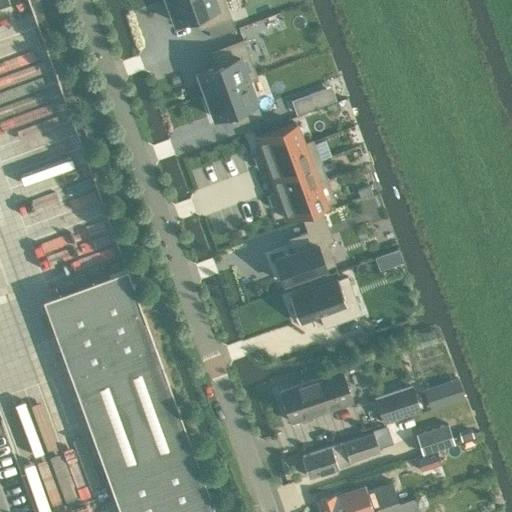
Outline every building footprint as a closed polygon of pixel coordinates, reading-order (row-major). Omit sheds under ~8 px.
[(165,0),(173,23),(193,16),(197,27),(230,15),(224,0),(165,0)] [(215,63),(195,70),(204,92),(247,76),(248,80),(257,76),(243,38),(210,50),(215,63)] [(247,76),(204,92),(213,118),(233,111),(237,122),(261,114),(248,80),(247,76)] [(336,100),(326,104),(329,111),(339,108),(336,100)] [(259,153),(252,155),(254,160),(305,141),(304,141),(297,121),(253,138),(259,153)] [(305,141),(254,160),(256,166),(263,163),(268,178),(312,162),(313,163),(320,161),(311,138),(304,141),(305,141)] [(273,191),(267,194),(269,199),(275,197),(276,198),(320,182),(319,180),(313,163),(312,162),(268,178),(273,191)] [(275,197),(269,199),(271,204),(277,202),(284,219),(328,202),(335,200),(326,177),(319,180),(320,182),(276,198),(275,197)] [(368,185),(357,189),(360,197),(371,193),(368,185)] [(292,248),(271,256),(281,284),(327,268),(335,265),(326,241),(332,239),(321,210),(301,218),(306,232),(288,238),(292,248)] [(126,267),(42,297),(66,364),(90,429),(174,398),(150,333),(131,282),(126,268),(126,267)] [(347,274),(289,295),(299,321),(318,314),(323,326),(361,313),(347,274)] [(341,369),(280,389),(290,421),(351,400),(341,369)] [(411,384),(375,396),(383,421),(419,409),(411,384)] [(453,396),(450,386),(432,392),(435,402),(453,396)] [(174,398),(90,429),(114,495),(198,464),(174,398)] [(415,432),(422,453),(453,443),(447,422),(415,432)] [(458,431),(461,440),(473,437),(470,427),(458,431)] [(358,436),(302,455),(309,476),(350,462),(349,460),(378,450),(377,444),(372,429),(357,433),(358,436)] [(436,449),(416,456),(426,485),(446,478),(439,456),(447,454),(445,446),(436,449)] [(214,511),(198,464),(114,495),(120,511),(214,511)] [(344,490),(317,499),(321,511),(365,511),(399,501),(390,476),(364,484),(363,483),(344,490)] [(399,501),(365,511),(418,511),(414,497),(399,502),(399,501)]
